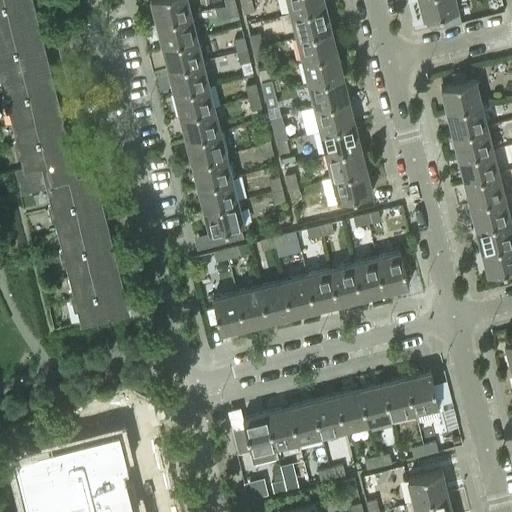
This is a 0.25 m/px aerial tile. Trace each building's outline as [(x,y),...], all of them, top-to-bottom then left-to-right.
[(67,156),(56,110),(28,0),(0,0),(0,75),(22,165),(14,167),(14,168),(16,168),(21,190),(20,190),(20,191),(46,185),(74,296),(81,320),(124,309),(90,173),(63,180),(57,158),(67,156)] [(150,0),(156,20),(191,12),(187,0),(150,0)] [(251,0),(240,0),(244,12),(254,10),(251,0)] [(324,0),(287,0),(290,11),(325,3),(324,0)] [(455,0),(419,0),(423,17),(458,8),(455,0)] [(235,1),(225,3),(228,16),(238,14),(235,1)] [(325,3),(290,11),(296,35),(331,26),(325,3)] [(191,12),(156,20),(162,44),(197,35),(191,12)] [(331,26),(296,35),(302,58),(337,49),(331,26)] [(249,34),(252,46),(262,43),(259,31),(249,34)] [(197,35),(162,44),(168,67),(203,58),(197,35)] [(233,38),(236,50),(246,47),(243,35),(233,38)] [(262,43),(252,46),(255,59),(265,56),(262,43)] [(246,47),(236,50),(240,63),(250,60),(246,47)] [(337,49),(302,58),(307,81),(342,72),(337,49)] [(203,58),(168,67),(174,90),(208,82),(203,58)] [(342,72),(307,81),(313,105),(348,96),(342,72)] [(440,85),(446,109),(481,100),(475,76),(440,85)] [(261,81),(264,92),(274,90),(271,78),(261,81)] [(208,82),(174,90),(179,113),(214,105),(208,82)] [(245,85),(248,96),(258,94),(255,82),(245,85)] [(274,90),(264,92),(267,105),(277,103),(274,90)] [(258,94),(248,96),(251,109),(261,107),(258,94)] [(348,96),(313,105),(319,128),(354,119),(348,96)] [(481,100),(446,109),(452,132),(487,123),(481,100)] [(214,105),(179,113),(185,137),(220,128),(214,105)] [(354,119),(319,128),(325,151),(360,142),(354,119)] [(487,123),(452,132),(458,155),(493,147),(487,123)] [(273,127),(276,139),(285,137),(282,125),(273,127)] [(220,128),(185,137),(191,160),(226,151),(220,128)] [(257,131),(260,143),(270,141),(267,129),(257,131)] [(285,137),(276,139),(279,152),(289,149),(285,137)] [(270,141),(260,143),(263,156),(273,153),(270,141)] [(360,142),(325,151),(331,174),(366,166),(360,142)] [(493,147),(458,155),(464,178),(498,170),(493,147)] [(226,151),(191,160),(197,183),(232,174),(226,151)] [(366,166),(331,174),(337,199),(372,190),(366,166)] [(498,170),(464,178),(469,202),(504,193),(498,170)] [(284,174),(287,185),(297,183),(294,171),(284,174)] [(232,174),(197,183),(203,206),(238,198),(232,174)] [(269,178),(272,189),(281,187),(279,175),(269,178)] [(297,183),(287,185),(290,198),(300,196),(297,183)] [(281,187),(272,189),(275,202),(285,200),(281,187)] [(504,193),(469,202),(475,225),(510,216),(504,193)] [(238,198),(203,206),(209,231),(244,222),(238,198)] [(377,209),(365,212),(367,222),(380,219),(377,209)] [(367,222),(365,212),(353,215),(355,225),(367,222)] [(511,224),(510,216),(475,225),(481,248),(511,240),(511,224)] [(331,220),(318,224),(320,234),(333,230),(331,220)] [(318,224),(306,227),(309,237),(320,234),(318,224)] [(284,232),(271,235),(274,245),(286,242),(284,232)] [(271,235),(259,238),(262,248),(274,245),(271,235)] [(511,240),(481,248),(487,273),(511,266),(511,240)] [(238,244),(225,247),(227,257),(240,254),(238,244)] [(225,247),(213,250),(215,260),(227,257),(225,247)] [(400,249),(375,255),(384,289),(408,283),(400,249)] [(375,255),(352,260),(361,295),(384,289),(375,255)] [(352,260),(329,266),(337,301),(361,295),(352,260)] [(329,266),(305,272),(314,307),(337,301),(329,266)] [(305,272),(282,278),(291,313),(314,307),(305,272)] [(282,278),(259,284),(268,319),(291,313),(282,278)] [(259,284),(235,290),(244,325),(268,319),(259,284)] [(221,330),(244,325),(235,290),(212,295),(221,330)] [(430,369),(406,375),(415,410),(439,404),(430,369)] [(406,375),(382,381),(391,416),(415,410),(406,375)] [(382,381),(359,387),(368,422),(391,416),(382,381)] [(359,387),(336,393),(344,427),(368,422),(359,387)] [(336,393),(313,398),(321,433),(344,427),(336,393)] [(313,398),(289,404),(298,439),(321,433),(313,398)] [(289,404),(266,410),(275,445),(298,439),(289,404)] [(266,410),(242,416),(251,451),(275,445),(266,410)] [(138,511),(118,430),(14,456),(28,511),(138,511)] [(435,439),(423,442),(426,452),(438,449),(435,439)] [(410,446),(413,456),(426,452),(423,442),(410,446)] [(389,451),(376,454),(378,464),(391,461),(389,451)] [(364,457),(366,467),(378,464),(376,454),(364,457)] [(342,463),(329,466),(332,476),(344,473),(342,463)] [(332,476),(329,466),(317,469),(320,479),(332,476)] [(407,477),(413,500),(448,492),(442,468),(407,477)] [(295,475),(283,478),(285,488),(298,484),(295,475)] [(271,481),(273,491),(285,488),(283,478),(271,481)] [(452,511),(448,492),(413,500),(415,511),(452,511)] [(376,497),(366,500),(369,511),(379,509),(376,497)] [(278,509),(279,511),(315,511),(313,501),(278,509)] [(350,504),(352,511),(362,511),(360,501),(350,504)]
